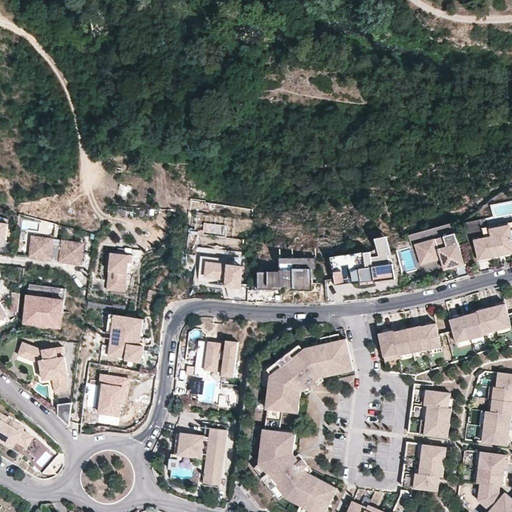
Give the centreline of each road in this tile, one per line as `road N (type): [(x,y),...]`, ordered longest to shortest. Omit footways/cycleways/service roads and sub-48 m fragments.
road 1 (residential): [(354,309),(184,308),(170,331),(159,410),(132,452)]
road 2 (residential): [(366,380),(353,478),(391,483),(403,385)]
road 3 (track): [(0,22),(25,30),(54,60),(82,128),(90,183)]
road 4 (residential): [(511,276),(354,309)]
